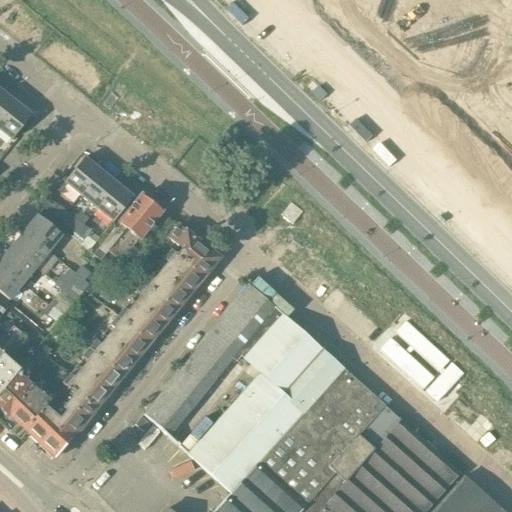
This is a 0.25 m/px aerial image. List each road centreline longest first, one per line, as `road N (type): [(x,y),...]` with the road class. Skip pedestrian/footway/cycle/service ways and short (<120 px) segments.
road 1 (residential): [(511,367),(131,0)]
road 2 (secondary): [(197,9),(511,313)]
road 3 (residential): [(511,491),(252,260)]
road 4 (residential): [(252,260),(38,505)]
road 5 (residential): [(252,260),(78,116)]
road 6 (residential): [(0,208),(78,116)]
